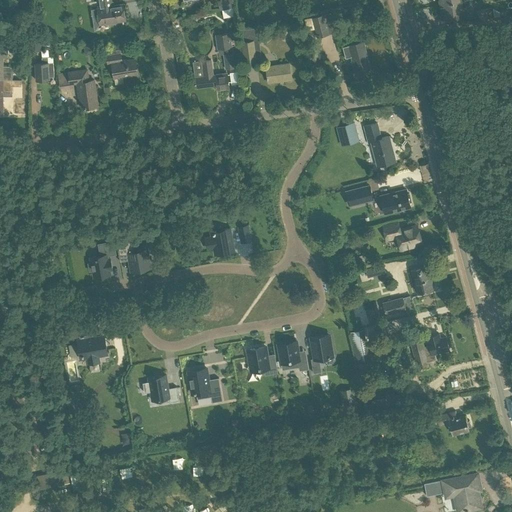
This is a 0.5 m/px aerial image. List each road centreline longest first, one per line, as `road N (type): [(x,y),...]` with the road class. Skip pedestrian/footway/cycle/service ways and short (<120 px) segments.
road 1 (residential): [(136,282),(147,332),(181,345),(315,311),(313,270),(296,252)]
road 2 (residential): [(0,152),(179,127)]
road 3 (residential): [(136,282),(212,269),(271,273),(296,252)]
road 4 (track): [(48,508),(210,490)]
road 5 (primary): [(462,241),(422,92)]
road 6 (residential): [(296,252),(286,195),(311,150),(315,108)]
road 7 (track): [(24,509),(38,461),(0,372)]
road 8 (residential): [(179,127),(315,108)]
road 9 (residential): [(179,127),(158,0)]
